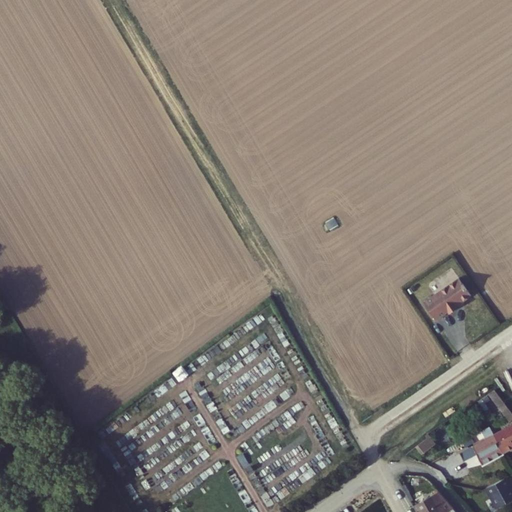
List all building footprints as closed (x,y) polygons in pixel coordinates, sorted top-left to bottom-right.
[(464,272),(430,298),(443,315),(455,306),(456,308),(465,301),(464,300),(469,296),(477,290),(464,272)] [(509,422),(511,419),(511,411),(503,398),(495,385),(488,390),(508,422),(509,422)] [(448,422),(436,427),(441,437),(452,432),(448,422)] [(511,426),(509,422),(508,422),(488,435),(499,453),(511,444),(511,426)] [(481,440),(456,457),(461,464),(473,456),(479,466),(499,453),(488,435),(482,427),(475,432),(481,440)] [(441,440),(433,429),(430,431),(432,433),(438,442),(441,440)] [(432,433),(420,442),(425,450),(438,442),(432,433)] [(456,445),(459,450),(467,445),(464,440),(456,445)] [(496,508),(511,497),(511,492),(506,484),(508,483),(503,476),(484,489),(496,508)] [(417,500),(419,502),(441,490),(438,487),(417,500)] [(441,490),(419,502),(424,511),(451,511),(458,508),(441,490)]
